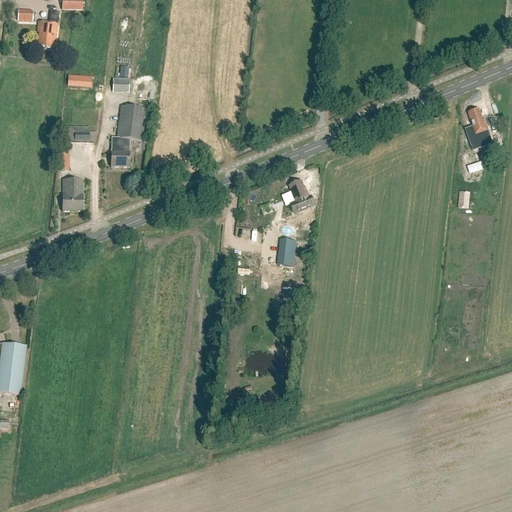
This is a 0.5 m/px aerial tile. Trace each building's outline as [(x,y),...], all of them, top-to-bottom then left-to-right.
[(82,13),(82,0),(61,0),(61,11),(82,13)] [(33,23),(33,12),(18,11),(17,22),(33,23)] [(55,42),(59,14),(51,12),(49,24),(39,23),(37,34),(39,34),(37,48),(52,50),(53,42),(55,42)] [(127,79),(128,69),(120,68),(119,79),(127,79)] [(92,89),(92,78),(68,77),(67,88),(92,89)] [(128,93),(128,81),(113,80),(112,92),(128,93)] [(142,142),(146,110),(121,107),(117,139),(112,139),(111,151),(111,168),(129,169),(130,154),(129,154),(129,141),(142,142)] [(474,128),(466,131),(473,151),(492,145),(488,132),(489,131),(486,124),(484,124),(479,110),(469,114),(474,128)] [(89,133),(89,128),(69,128),(69,143),(95,143),(95,133),(89,133)] [(57,172),(70,172),(70,157),(57,157),(57,172)] [(82,197),(83,181),(62,181),(63,196),(62,196),(62,213),(82,213),(83,197),(82,197)] [(311,197),(309,198),(307,192),(306,192),(302,182),(290,187),(296,203),(291,205),(294,215),(315,207),(311,197)] [(133,192),(142,188),(140,183),(131,187),(133,192)] [(470,194),(460,193),(458,209),(469,210),(470,194)] [(278,266),(294,268),(297,243),(281,241),(278,266)] [(0,345),(0,351),(1,351),(0,359),(0,394),(20,397),(26,348),(2,345),(0,345)] [(0,423),(0,430),(8,431),(8,424),(0,423)]
